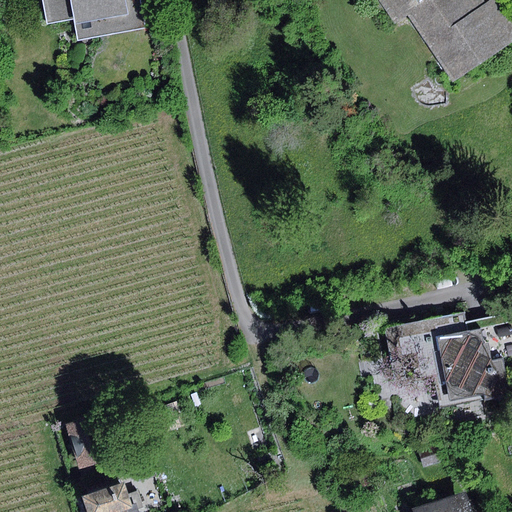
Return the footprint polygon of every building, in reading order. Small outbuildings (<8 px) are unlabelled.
[(77,40),(145,28),(140,0),(41,0),(46,25),(74,20),(77,40)] [(453,83),(511,42),(511,25),(494,0),(486,0),(376,0),(395,27),(408,18),(453,83)] [(466,311),(383,327),(394,387),(436,380),(441,408),(508,395),(500,353),(511,350),(511,330),(510,321),(469,329),(466,311)] [(176,404),(160,410),(167,430),(183,425),(176,404)] [(80,470),(116,459),(101,413),(66,424),(80,470)] [(438,444),(419,450),(424,467),(443,461),(438,444)] [(371,464),(345,472),(350,488),(376,479),(371,464)] [(124,483),(82,498),(87,511),(139,511),(136,502),(131,504),(124,483)] [(472,511),(467,494),(413,511),(472,511)]
